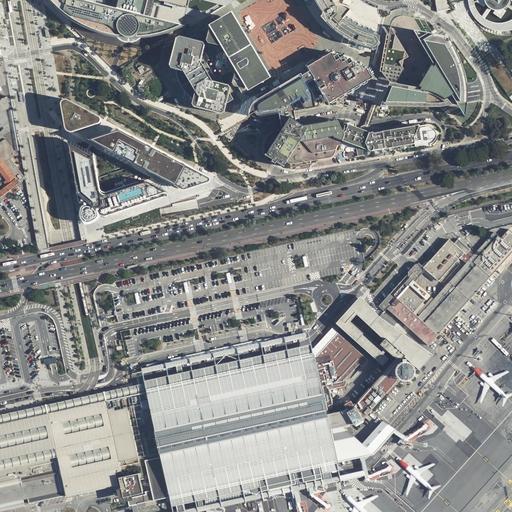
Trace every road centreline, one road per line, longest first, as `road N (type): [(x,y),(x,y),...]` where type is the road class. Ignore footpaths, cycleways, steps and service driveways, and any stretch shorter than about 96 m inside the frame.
road 1 (primary): [(33,279),(511,173)]
road 2 (unclassified): [(387,163),(241,189),(221,178),(185,126),(134,96),(80,48),(22,54)]
road 3 (unclassified): [(328,285),(112,326),(100,335),(106,368),(81,376),(68,370),(55,317),(37,309),(16,313)]
road 4 (unclassified): [(0,403),(87,392),(299,343),(341,308)]
road 5 (primary): [(511,155),(295,202)]
road 6 (unclassified): [(22,54),(30,99),(23,126),(46,256)]
road 7 (primary): [(295,202),(102,244)]
road 8 (primary): [(391,251),(444,201),(511,178)]
